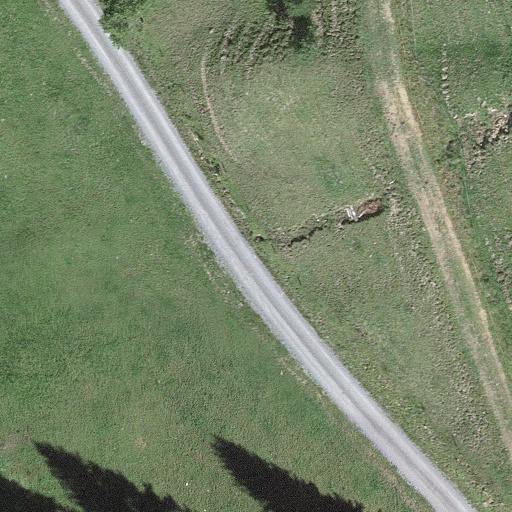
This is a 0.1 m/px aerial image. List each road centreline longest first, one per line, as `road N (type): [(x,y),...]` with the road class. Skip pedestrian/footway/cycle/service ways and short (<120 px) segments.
road 1 (track): [(79,0),(188,185),(248,269),(458,511)]
road 2 (track): [(511,408),(399,87),(379,0)]
